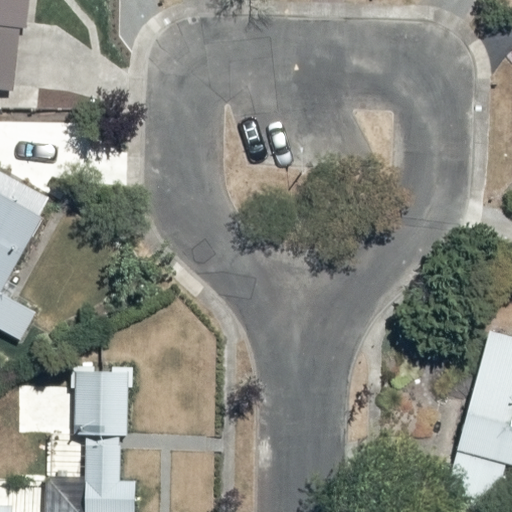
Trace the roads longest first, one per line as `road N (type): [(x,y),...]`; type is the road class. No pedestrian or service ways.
road 1 (residential): [(309,321),(214,253),(184,201),(182,115),(200,60),(214,51),(377,54),(413,67),(432,106),(425,187),(403,235),(366,274)]
road 2 (residential): [(304,511),(309,321)]
